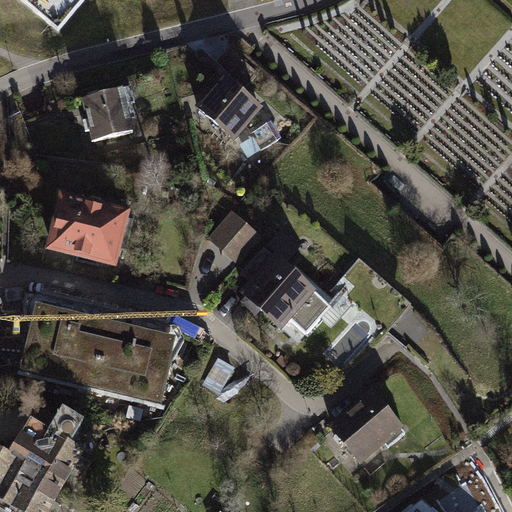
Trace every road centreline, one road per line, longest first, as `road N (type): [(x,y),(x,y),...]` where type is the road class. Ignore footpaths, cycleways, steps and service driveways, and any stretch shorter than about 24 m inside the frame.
road 1 (residential): [(0,274),(179,307),(303,406),(326,407),(394,344)]
road 2 (residential): [(312,0),(59,62),(0,89)]
